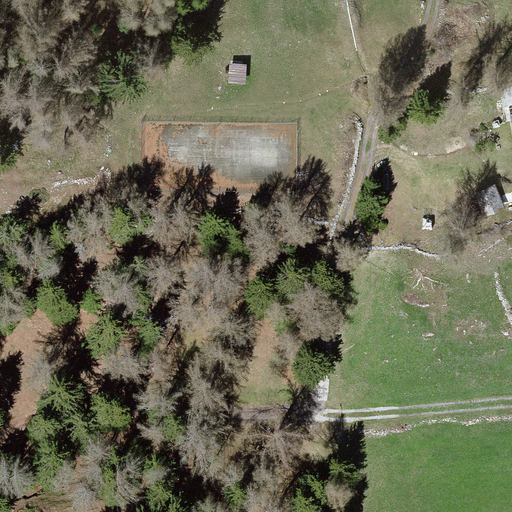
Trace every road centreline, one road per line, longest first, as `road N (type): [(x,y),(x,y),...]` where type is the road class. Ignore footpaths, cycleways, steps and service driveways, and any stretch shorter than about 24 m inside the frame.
road 1 (track): [(319,412),(339,258),(373,115),(402,82),(432,0)]
road 2 (track): [(0,453),(161,425),(319,412)]
road 3 (track): [(511,401),(319,412)]
